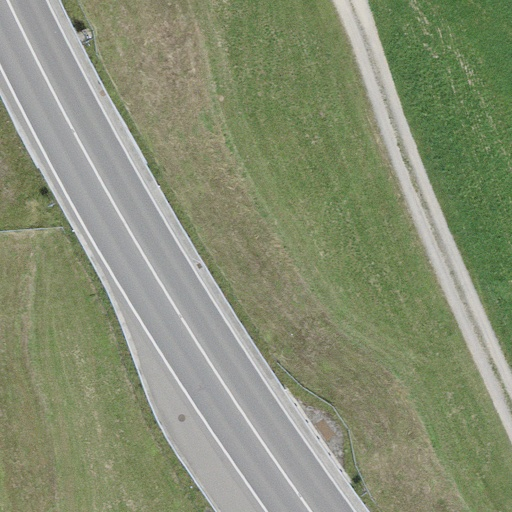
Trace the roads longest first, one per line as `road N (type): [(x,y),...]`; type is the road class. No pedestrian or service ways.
road 1 (trunk): [(8,0),(195,342),(314,511)]
road 2 (track): [(344,0),(511,403)]
